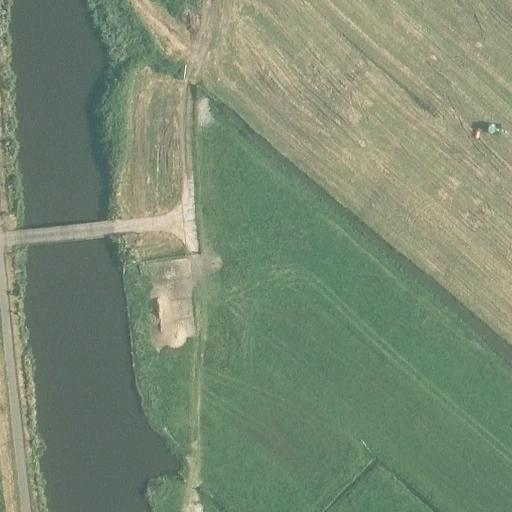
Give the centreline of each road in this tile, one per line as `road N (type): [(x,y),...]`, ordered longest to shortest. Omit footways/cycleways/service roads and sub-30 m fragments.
road 1 (track): [(192,511),(205,357),(190,253)]
road 2 (track): [(196,41),(185,134),(190,253)]
road 3 (track): [(189,219),(0,239)]
